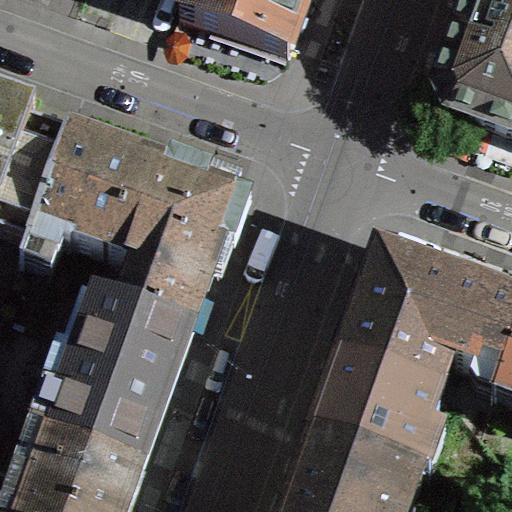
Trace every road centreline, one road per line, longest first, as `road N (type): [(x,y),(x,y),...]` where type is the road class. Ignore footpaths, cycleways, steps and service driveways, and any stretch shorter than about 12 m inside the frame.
road 1 (residential): [(339,159),(211,511)]
road 2 (residential): [(339,159),(0,36)]
road 3 (residential): [(511,222),(339,159)]
road 4 (residential): [(397,0),(339,159)]
